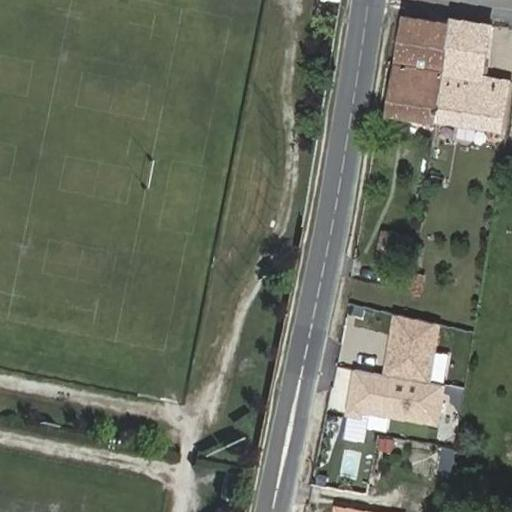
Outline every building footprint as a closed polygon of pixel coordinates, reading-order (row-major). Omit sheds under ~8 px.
[(408,14),(398,61),(389,113),(435,120),(451,22),(408,14)] [(435,120),(505,131),(511,92),(511,80),(485,76),(493,23),(452,16),(451,22),(435,120)] [(437,184),(438,176),(431,175),(430,183),(437,184)] [(385,245),(407,245),(408,231),(385,230),(385,245)] [(394,312),(385,373),(432,380),(441,323),(394,312)] [(445,386),(353,372),(347,411),(439,426),(445,386)] [(453,474),(457,449),(440,448),(436,471),(453,474)]
